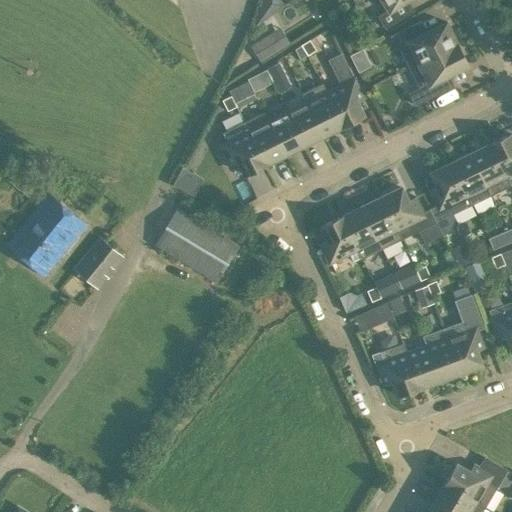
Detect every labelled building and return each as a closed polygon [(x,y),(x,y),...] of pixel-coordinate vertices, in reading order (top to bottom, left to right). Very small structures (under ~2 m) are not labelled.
[(383,0),(389,9),(379,15),(386,26),(409,12),(402,1),(403,0),(383,0)] [(410,67),(457,43),(446,21),(421,34),(416,23),(392,35),(397,47),(399,46),(410,67)] [(260,62),(290,42),(280,26),(250,45),(260,62)] [(310,39),(300,44),(306,55),(307,55),(316,49),(310,39)] [(468,64),(457,43),(410,67),(420,87),(408,93),(414,105),(448,87),(443,76),(468,64)] [(300,44),(294,48),(295,49),(300,58),(306,55),(300,44)] [(260,88),(273,81),(266,68),(253,74),(260,88)] [(323,83),(322,83),(343,124),(363,114),(356,100),(364,96),(355,78),(327,92),(323,83)] [(231,95),(235,102),(254,93),(248,80),(229,90),(231,95)] [(323,134),(343,124),(322,83),(303,93),(323,134)] [(304,144),(323,134),(303,93),(302,93),(306,102),(288,111),(304,144)] [(235,102),(231,95),(222,100),(227,111),(237,106),(235,102)] [(304,144),(288,111),(268,121),(285,153),(304,144)] [(265,163),(285,153),(268,121),(263,112),(245,122),(265,163)] [(265,163),(245,122),(225,132),(229,141),(221,144),(230,163),(238,159),(245,173),(265,163)] [(506,176),(510,184),(511,183),(511,136),(510,133),(490,143),(506,176)] [(506,176),(490,143),(470,152),(491,194),(510,184),(506,176)] [(470,152),(451,162),(471,203),(491,194),(470,152)] [(470,204),(471,203),(451,162),(431,172),(438,186),(430,190),(438,206),(430,209),(436,220),(470,204)] [(170,182),(193,191),(199,175),(176,166),(170,182)] [(401,186),(380,196),(401,238),(418,229),(424,243),(443,234),(436,220),(430,209),(423,213),(415,197),(407,200),(401,186)] [(84,225),(46,194),(5,244),(43,275),(84,225)] [(401,238),(380,196),(361,206),(381,247),(401,238)] [(342,215),(356,248),(361,257),(381,247),(361,206),(342,215)] [(239,244),(177,207),(155,244),(217,281),(239,244)] [(329,261),(356,248),(342,215),(321,225),(328,239),(320,243),(329,261)] [(511,238),(508,229),(488,238),(493,249),(511,240),(511,238)] [(123,255),(99,237),(73,269),(97,288),(123,255)] [(511,248),(500,253),(505,264),(506,267),(511,264),(511,248)] [(500,253),(491,257),(496,268),(505,264),(500,253)] [(416,268),(421,280),(430,276),(425,264),(416,268)] [(416,268),(395,276),(399,286),(400,288),(421,280),(416,268)] [(394,274),(385,278),(390,290),(399,286),(395,276),(394,274)] [(436,281),(427,284),(432,296),(432,295),(440,292),(436,281)] [(426,285),(414,290),(421,308),(434,303),(432,296),(427,284),(426,284),(426,285)] [(381,297),(376,286),(367,290),(372,301),(381,297)] [(463,321),(444,328),(459,371),(480,364),(475,349),(483,346),(477,328),(482,326),(471,295),(456,300),(463,321)] [(386,302),(372,308),(378,322),(392,316),(386,302)] [(511,347),(511,302),(489,310),(499,338),(507,335),(511,347)] [(426,345),(427,345),(439,379),(459,371),(444,328),(423,336),(426,345)] [(419,386),(403,343),(382,351),(385,360),(377,363),(384,382),(392,379),(398,394),(419,386)] [(404,343),(403,343),(419,386),(439,379),(427,345),(407,352),(404,343)] [(445,483),(484,506),(507,468),(487,456),(481,467),(475,463),(470,471),(456,463),(445,483)] [(445,483),(434,501),(451,511),(480,511),(484,506),(445,483)] [(451,511),(434,501),(427,511),(451,511)]
